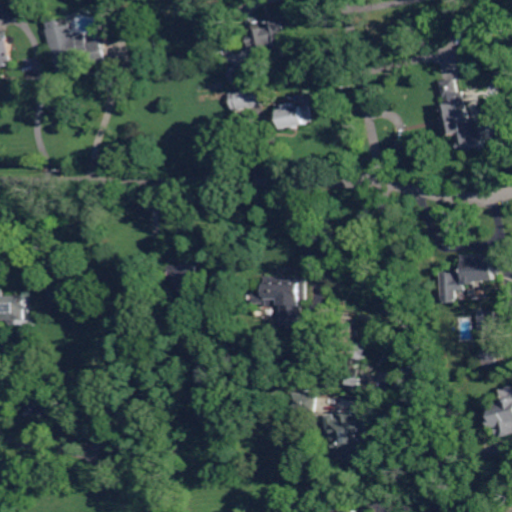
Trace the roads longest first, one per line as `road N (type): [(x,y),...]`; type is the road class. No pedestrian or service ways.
road 1 (residential): [(449,508),(348,0)]
road 2 (residential): [(0,180),(384,184),(468,198),(511,192)]
